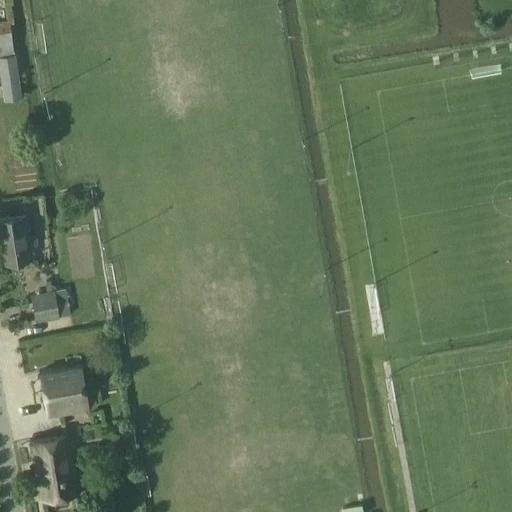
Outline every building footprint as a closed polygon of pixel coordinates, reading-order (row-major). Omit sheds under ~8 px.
[(0,22),(0,69),(4,100),(20,98),(9,21),(0,22)] [(32,258),(28,233),(25,214),(0,217),(0,261),(0,263),(32,258)] [(53,291),(31,295),(35,320),(57,316),(53,291)] [(88,401),(81,364),(38,371),(45,409),(88,401)] [(77,493),(68,433),(29,440),(38,499),(77,493)]
